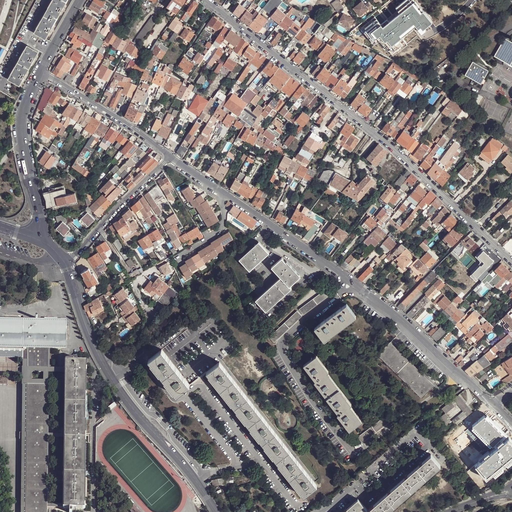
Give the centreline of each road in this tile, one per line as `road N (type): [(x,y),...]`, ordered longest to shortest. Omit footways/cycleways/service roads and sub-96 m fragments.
road 1 (residential): [(206,0),(394,150),(511,261)]
road 2 (residential): [(511,423),(384,304),(222,191)]
road 3 (tertiary): [(65,263),(100,357),(215,511)]
road 4 (residential): [(136,360),(172,409),(203,386),(264,466)]
road 5 (tertiary): [(39,72),(21,122),(38,239)]
road 6 (residential): [(170,156),(39,72)]
road 7 (residential): [(65,263),(170,156)]
